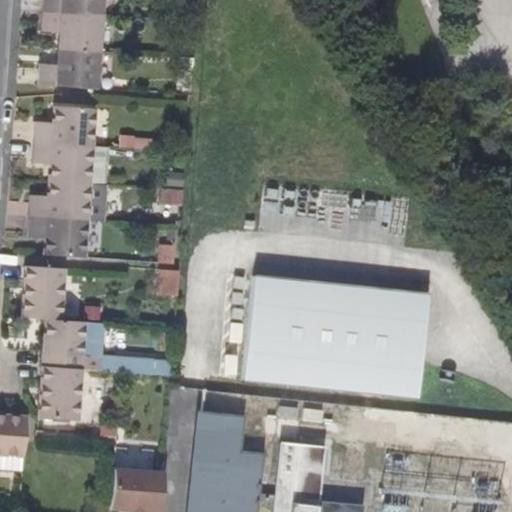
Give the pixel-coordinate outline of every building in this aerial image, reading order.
[(40,0),(40,9),(98,13),(98,0),(40,0)] [(56,30),(56,45),(95,48),(98,13),(40,9),(39,28),(56,30)] [(93,86),(95,48),(56,45),(55,62),(37,61),(36,83),(93,86)] [(33,128),(32,140),(89,143),(91,106),(52,104),(51,119),(33,118),(33,128)] [(48,161),(46,177),(86,180),(89,143),(32,140),(31,159),(48,161)] [(28,193),(26,214),(84,218),(86,180),(46,177),(45,194),(28,193)] [(165,198),(181,199),(182,187),(166,186),(165,198)] [(81,257),(84,218),(26,214),(25,234),(42,236),(41,253),(81,257)] [(156,262),(169,264),(170,246),(157,246),(156,262)] [(19,315),(44,317),(59,318),(61,266),(23,264),(19,315)] [(241,377),(414,396),(424,296),(252,277),(241,377)] [(44,317),(41,365),(78,367),(94,368),(96,354),(79,352),(81,319),(59,318),(44,317)] [(75,419),(78,367),(41,365),(37,416),(75,419)] [(281,434),(284,398),(272,397),(268,433),(281,434)] [(0,465),(20,466),(21,452),(23,413),(0,411),(0,465)] [(233,451),(237,418),(193,413),(183,511),(252,511),(254,499),(267,500),(265,511),(344,511),(345,508),(312,503),(317,446),(273,442),(269,493),(255,491),(258,455),(233,451)] [(162,470),(111,466),(108,506),(159,510),(162,470)]
